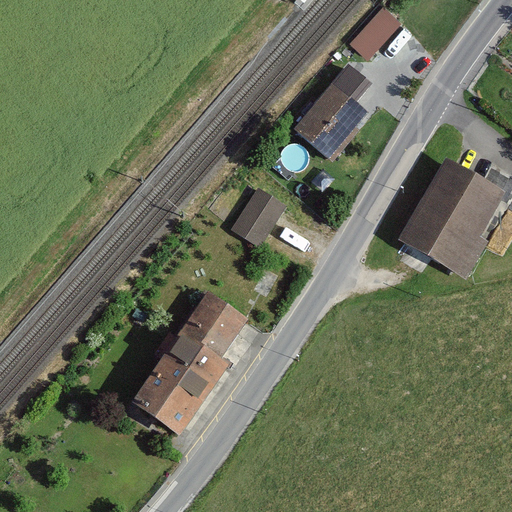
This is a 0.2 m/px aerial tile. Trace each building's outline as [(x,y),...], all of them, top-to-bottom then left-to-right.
[(407,26),(386,6),(351,43),(371,62),(407,26)] [(375,119),(338,88),(300,132),(337,164),(375,119)] [(511,200),(448,159),(403,240),(467,279),(511,200)] [(289,209),(257,190),(235,230),(266,248),(289,209)] [(195,337),(190,334),(142,406),(189,437),(237,365),(230,361),(255,323),(219,299),(195,337)]
